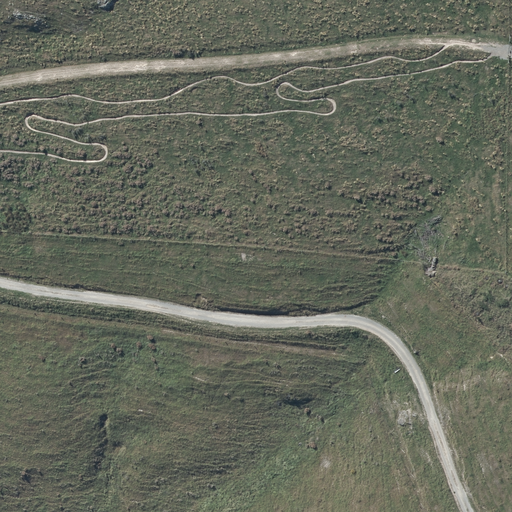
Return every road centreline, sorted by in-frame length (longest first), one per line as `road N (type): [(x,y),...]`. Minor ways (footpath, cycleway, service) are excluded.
road 1 (track): [(0,282),(220,321),(354,331),(400,378),(464,511)]
road 2 (track): [(0,81),(414,40),(511,48)]
